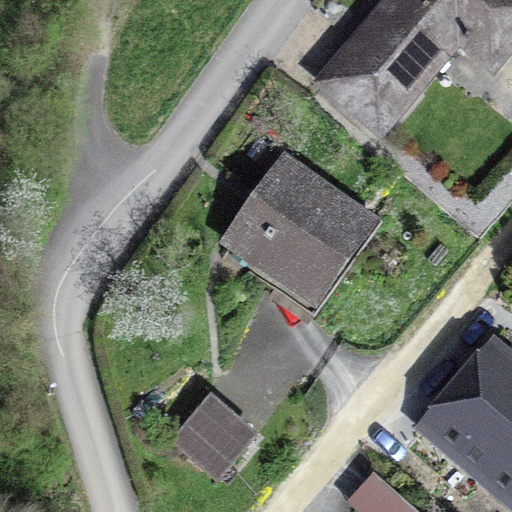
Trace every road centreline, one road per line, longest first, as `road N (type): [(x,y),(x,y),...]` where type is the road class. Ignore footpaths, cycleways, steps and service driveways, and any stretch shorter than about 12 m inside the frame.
road 1 (residential): [(276,0),(77,274),(56,321),(113,511)]
road 2 (residential): [(511,235),(270,511)]
